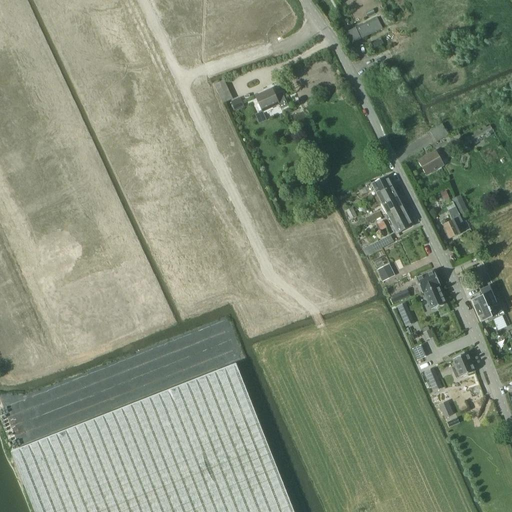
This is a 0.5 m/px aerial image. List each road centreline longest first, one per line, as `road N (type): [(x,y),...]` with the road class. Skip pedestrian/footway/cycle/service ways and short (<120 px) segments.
road 1 (unclassified): [(316,22),(349,72),(457,294),(511,438)]
road 2 (unclassified): [(179,80),(271,277),(308,308)]
road 3 (unclassified): [(316,22),(296,40),(179,80)]
